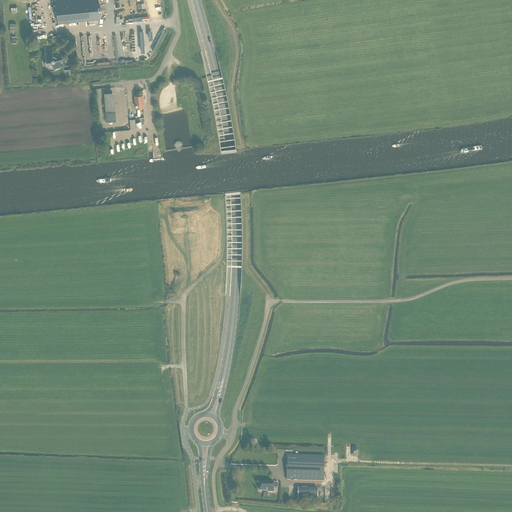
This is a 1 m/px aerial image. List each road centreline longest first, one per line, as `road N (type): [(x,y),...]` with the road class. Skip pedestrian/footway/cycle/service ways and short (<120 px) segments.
road 1 (primary): [(223,377),(236,213),(224,108),(196,0)]
road 2 (unclassified): [(278,301),(402,300),(459,281),(511,278)]
road 3 (unclassified): [(278,301),(268,301),(232,435)]
road 4 (unclassified): [(173,0),(178,32),(159,73),(92,86)]
road 5 (unclassified): [(183,433),(183,296)]
